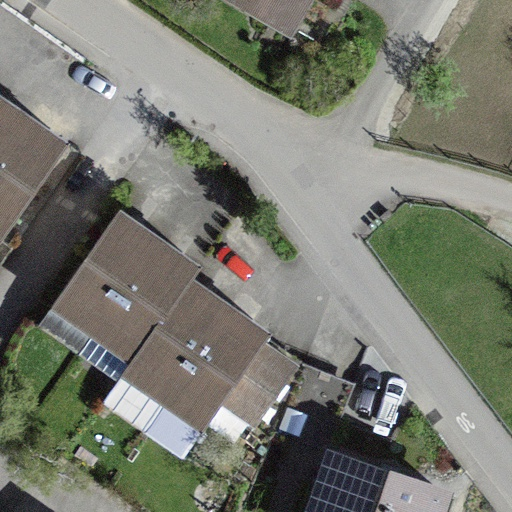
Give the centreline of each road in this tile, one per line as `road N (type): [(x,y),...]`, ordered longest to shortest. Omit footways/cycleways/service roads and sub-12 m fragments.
road 1 (unclassified): [(511,474),(308,200)]
road 2 (residential): [(0,331),(169,71)]
road 3 (residential): [(423,0),(308,200)]
road 4 (unclassified): [(308,200),(169,71)]
road 5 (unclassified): [(169,71),(67,0)]
